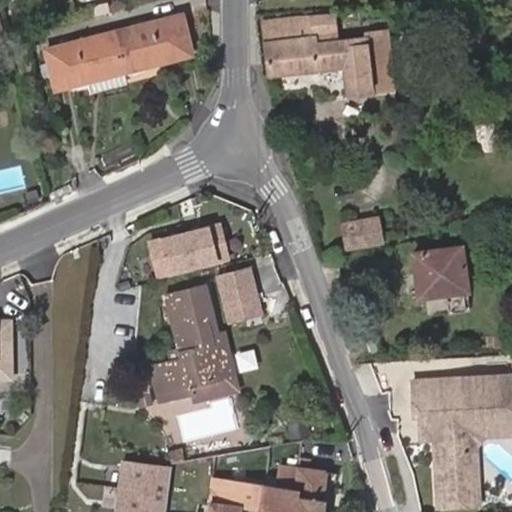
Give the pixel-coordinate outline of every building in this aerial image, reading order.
[(119,29),(128,66),(158,58),(159,61),(206,49),(195,10),(119,29)] [(335,13),(264,20),(270,73),(345,66),(348,95),(373,93),(372,91),(393,89),(387,30),(365,33),(366,35),(338,38),(335,13)] [(114,70),(128,66),(119,29),(59,45),(69,85),(115,73),(114,70)] [(500,122),(486,124),(488,147),(503,146),(500,122)] [(345,220),(348,245),(383,240),(379,215),(345,220)] [(224,218),(150,234),(159,272),(232,255),(224,218)] [(463,244),(415,251),(422,294),(470,288),(463,244)] [(251,269),(220,277),(229,313),(261,305),(251,269)] [(181,362),(170,364),(151,369),(160,405),(193,397),(191,387),(226,379),(218,347),(210,348),(208,338),(219,335),(206,284),(166,293),(179,350),(181,362)] [(264,317),(261,305),(229,313),(232,324),(264,317)] [(14,321),(0,320),(0,385),(15,385),(14,321)] [(218,347),(226,379),(237,377),(227,334),(219,335),(208,338),(210,348),(218,347)] [(168,352),(170,364),(181,362),(179,350),(168,352)] [(511,419),(511,374),(415,379),(417,415),(422,415),(422,418),(431,417),(432,437),(437,437),(440,494),(460,493),(461,505),(481,504),(478,451),(461,451),(461,438),(476,421),(511,419)] [(431,417),(422,418),(423,438),(432,437),(431,417)] [(461,451),(478,451),(478,445),(487,435),(511,433),(511,419),(476,421),(461,438),(461,451)] [(177,463),(192,461),(191,451),(176,454),(177,463)] [(216,479),(211,511),(242,511),(244,506),(264,509),(273,510),(272,511),(326,511),(333,471),(331,471),(282,465),(279,488),(216,479)] [(140,504),(171,508),(175,478),(144,474),(140,504)] [(460,493),(440,494),(440,506),(461,505),(460,493)]
